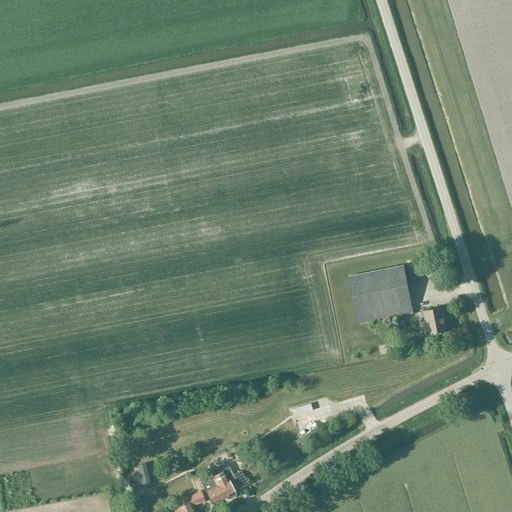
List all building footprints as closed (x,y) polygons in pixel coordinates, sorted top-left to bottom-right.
[(358,325),(414,313),(404,266),(349,277),(358,325)] [(442,316),(444,316),(443,308),(423,311),(425,320),(428,319),(430,335),(445,332),(442,316)] [(327,413),(323,399),(288,409),(292,423),(327,413)] [(299,443),(291,433),(287,437),(286,436),(271,448),(280,460),(295,449),(294,447),(299,443)] [(233,461),(237,460),(232,451),(229,452),(233,461)] [(213,478),(214,477),(224,498),(226,498),(227,499),(229,500),(236,496),(236,495),(235,493),(233,489),(239,486),(230,468),(228,466),(227,465),(226,465),(224,464),(223,464),(220,465),(209,471),(212,477),(213,477),(213,478)] [(189,494),(180,474),(160,482),(169,503),(189,494)] [(224,498),(214,477),(213,478),(213,477),(212,477),(202,482),(214,504),(224,498)] [(205,501),(201,491),(188,496),(189,497),(168,506),(170,511),(195,511),(193,506),(205,501)]
